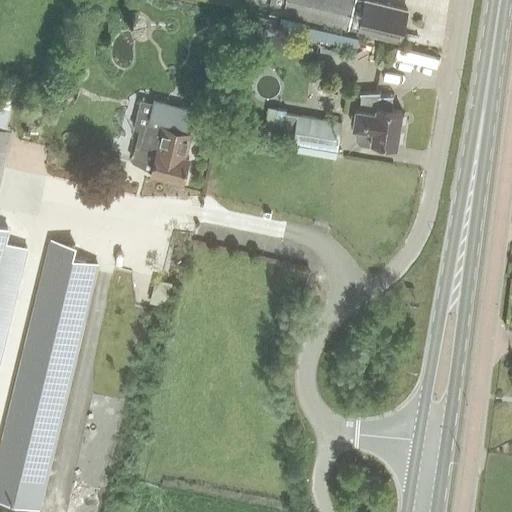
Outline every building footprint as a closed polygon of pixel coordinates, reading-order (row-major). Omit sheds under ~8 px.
[(383,4),(367,0),(286,0),(283,13),(400,41),(408,10),(383,4)] [(380,91),(358,93),(358,94),(361,94),(361,100),(360,109),(356,109),(353,128),(357,128),(355,139),(359,144),(372,147),(372,142),(397,146),(403,111),(390,109),(390,107),(389,96),(394,96),(394,94),(379,95),(379,93),(381,93),(380,91)] [(192,112),(153,103),(139,159),(155,163),(152,174),(183,182),(189,158),(185,157),(191,133),(187,132),(192,112)] [(283,134),(282,137),(292,139),(292,143),(337,150),(342,122),(297,114),(286,112),(283,134)] [(50,253),(0,458),(0,498),(38,507),(97,265),(75,259),(78,245),(54,239),(50,253)] [(151,305),(167,306),(171,280),(154,278),(151,305)]
